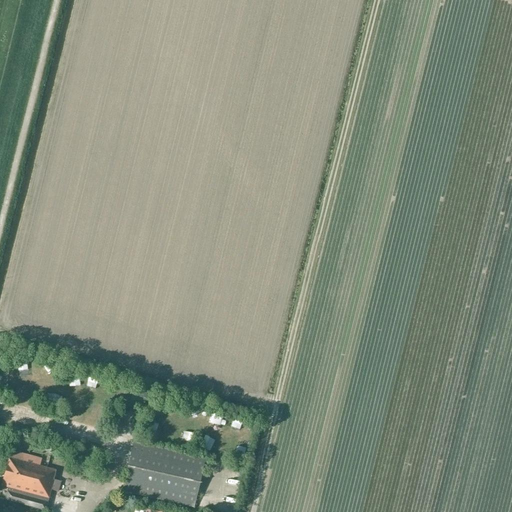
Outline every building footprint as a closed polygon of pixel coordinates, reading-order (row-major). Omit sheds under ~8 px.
[(0,381),(9,382),(10,374),(0,373),(0,381)] [(109,417),(112,408),(103,405),(100,414),(109,417)] [(243,418),(242,428),(249,429),(251,419),(243,418)] [(189,442),(199,444),(201,434),(191,432),(189,442)] [(218,449),(221,440),(214,438),(211,446),(218,449)] [(122,491),(194,507),(205,458),(133,441),(122,491)] [(36,447),(50,451),(52,445),(38,442),(36,447)] [(60,482),(52,480),(54,471),(38,466),(40,460),(10,452),(1,485),(8,488),(5,500),(45,510),(50,489),(58,491),(60,482)]
